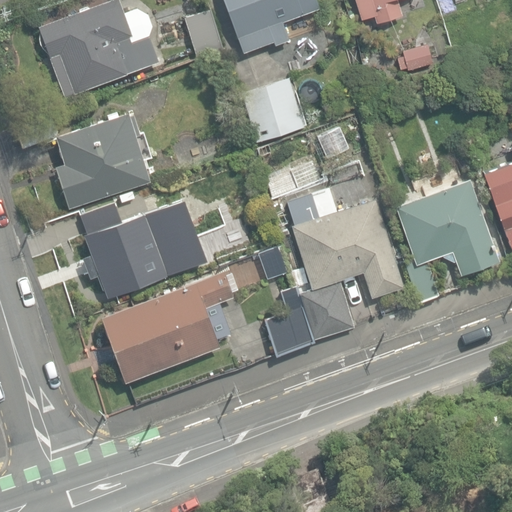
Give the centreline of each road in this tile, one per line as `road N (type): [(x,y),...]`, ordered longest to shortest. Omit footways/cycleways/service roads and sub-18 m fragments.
road 1 (secondary): [(511,329),(66,494)]
road 2 (residential): [(66,494),(0,307)]
